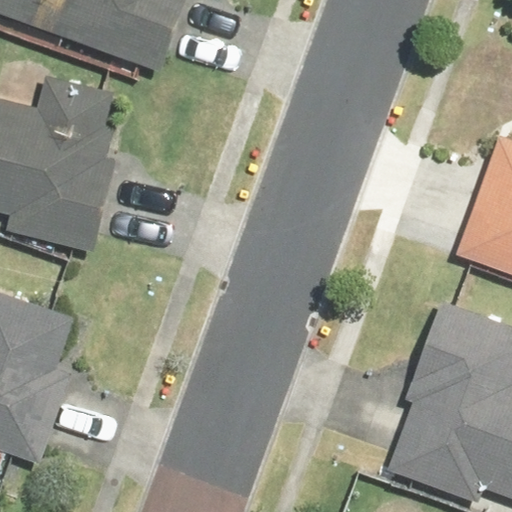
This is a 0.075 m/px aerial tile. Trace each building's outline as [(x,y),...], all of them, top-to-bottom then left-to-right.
[(0,0),(0,13),(162,69),(185,0),(0,0)] [(133,108),(0,57),(0,216),(80,246),(133,108)] [(511,93),(505,91),(446,251),(511,275),(511,93)] [(0,446),(34,458),(84,313),(0,285),(0,446)] [(511,322),(432,293),(372,457),(511,508),(511,322)]
